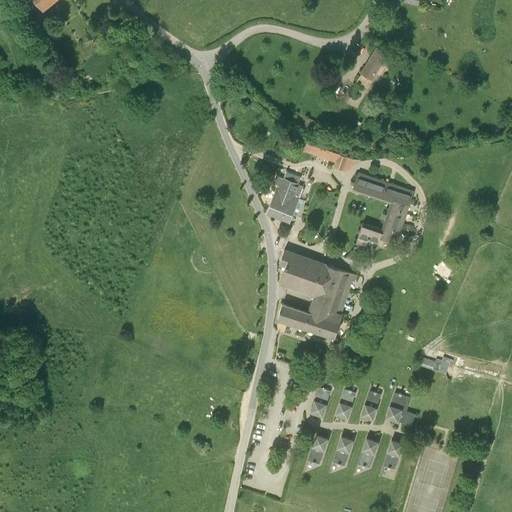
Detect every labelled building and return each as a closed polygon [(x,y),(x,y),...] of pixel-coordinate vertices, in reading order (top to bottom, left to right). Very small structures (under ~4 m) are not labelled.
[(34,0),(43,10),(44,11),(55,0),(34,0)] [(53,21),(44,11),(43,10),(33,18),(42,29),(53,21)] [(371,79),(387,53),(377,47),(361,73),(371,79)] [(228,74),(232,67),(227,63),(222,71),(228,74)] [(350,91),(355,93),(359,85),(355,83),(350,91)] [(312,132),(315,121),(306,118),(303,128),(312,132)] [(343,170),(347,157),(303,142),(297,139),(295,145),(302,147),(301,149),(335,161),(333,167),(343,170)] [(414,191),(368,175),(358,172),(352,189),(391,202),(387,214),(383,213),(381,219),(385,220),(382,229),(363,222),(357,239),(356,243),(366,246),(368,239),(378,242),(380,237),(396,242),(414,191)] [(294,196),(298,184),(283,178),(280,186),(278,185),(267,212),(289,221),(299,198),(294,196)] [(335,337),(342,314),(341,313),(351,280),(354,281),(356,274),(321,263),(284,249),(279,263),(286,265),(280,282),(316,294),(310,312),(282,303),(277,318),(335,337)] [(420,356),(417,364),(432,369),(432,368),(438,370),(441,363),(420,356)] [(242,362),(239,370),(246,372),(249,365),(242,362)] [(319,386),(311,411),(322,415),(331,390),(319,386)] [(344,388),(340,401),(339,401),(335,413),(348,418),(352,405),(351,405),(356,392),(344,388)] [(369,390),(365,403),(364,403),(360,415),(373,419),(377,407),(376,407),(381,394),(369,390)] [(398,421),(398,420),(411,425),(415,413),(406,411),(411,397),(394,391),(390,405),(389,404),(385,417),(398,421)] [(308,459),(319,463),(328,438),(316,434),(308,459)] [(337,448),(333,461),(344,465),(349,452),(353,440),(341,435),(337,448)] [(362,450),(358,463),(369,467),(374,454),(378,441),(366,437),(362,450)] [(387,451),(383,465),(395,468),(399,455),(403,443),(391,439),(387,451)]
